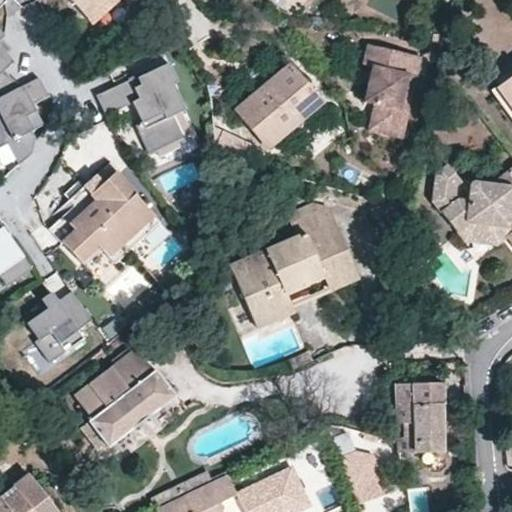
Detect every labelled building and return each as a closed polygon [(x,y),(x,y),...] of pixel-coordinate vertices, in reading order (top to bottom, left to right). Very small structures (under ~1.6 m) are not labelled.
[(68,0),(85,19),(106,0),(68,0)] [(106,0),(85,19),(91,24),(118,0),(106,0)] [(12,61),(0,46),(0,37),(4,34),(0,29),(0,96),(18,87),(3,69),(12,61)] [(420,62),(363,48),(359,69),(374,72),(368,98),(381,101),(379,109),(376,109),(370,136),(401,144),(420,62)] [(184,113),(172,87),(176,85),(167,64),(135,79),(138,86),(132,89),(129,82),(128,81),(95,96),(104,116),(129,105),(138,125),(133,127),(147,157),(182,141),(171,118),(184,113)] [(298,122),(291,113),(313,95),(288,66),(236,110),(269,147),(298,122)] [(511,75),(503,82),(511,92),(511,75)] [(38,118),(31,104),(47,96),(38,77),(18,87),(0,96),(0,145),(6,142),(17,164),(30,154),(33,138),(30,131),(36,127),(33,121),(38,118)] [(138,86),(135,79),(129,82),(132,89),(138,86)] [(511,92),(503,82),(491,91),(511,119),(511,92)] [(291,113),(298,122),(321,103),(313,95),(291,113)] [(381,101),(368,98),(366,106),(376,109),(379,109),(381,101)] [(41,125),(38,118),(33,121),(36,127),(41,125)] [(84,186),(89,192),(116,169),(109,162),(84,186)] [(511,162),(487,183),(466,180),(462,200),(451,198),(453,187),(460,182),(449,167),(436,176),(431,202),(456,238),(491,244),(504,235),(500,229),(504,208),(508,187),(511,183),(511,162)] [(79,262),(83,259),(98,245),(105,253),(107,256),(151,217),(116,175),(118,172),(116,169),(89,192),(84,186),(71,197),(74,203),(46,228),(62,244),(79,262)] [(290,307),(283,293),(315,279),(322,277),(351,265),(328,209),(290,224),(294,238),(243,260),(251,278),(237,284),(256,326),(292,311),(290,307)] [(158,224),(151,217),(107,256),(114,264),(158,224)] [(206,236),(206,225),(197,225),(197,236),(206,236)] [(0,228),(0,279),(5,287),(30,270),(1,228),(0,228)] [(83,259),(90,266),(105,253),(98,245),(83,259)] [(243,260),(230,267),(237,284),(251,278),(243,260)] [(357,279),(351,265),(322,277),(329,291),(340,286),(357,279)] [(89,322),(69,294),(56,303),(49,294),(39,301),(45,310),(25,324),(36,341),(32,344),(47,364),(82,340),(76,332),(89,322)] [(186,344),(172,321),(171,321),(155,333),(184,346),(186,344)] [(184,346),(155,333),(135,348),(153,371),(156,369),(184,346)] [(176,395),(156,369),(153,371),(135,348),(74,397),(92,420),(81,429),(99,451),(107,445),(109,448),(176,395)] [(414,405),(440,403),(439,382),(392,384),(394,423),(404,423),(414,422),(414,405)] [(422,461),(443,461),(443,451),(440,403),(414,405),(414,422),(404,423),(405,438),(415,438),(416,451),(422,451),(422,461)] [(374,459),(369,445),(350,450),(343,432),(329,437),(351,497),(381,485),(372,460),(374,459)] [(443,461),(422,461),(422,469),(430,476),(442,475),(450,468),(449,450),(443,451),(443,461)] [(209,471),(152,498),(155,506),(212,479),(209,471)] [(328,511),(320,486),(286,497),(278,473),(234,488),(242,511),(328,511)] [(56,511),(28,476),(10,490),(0,497),(0,511),(56,511)] [(219,479),(158,508),(159,511),(214,511),(211,506),(228,498),(219,479)]
